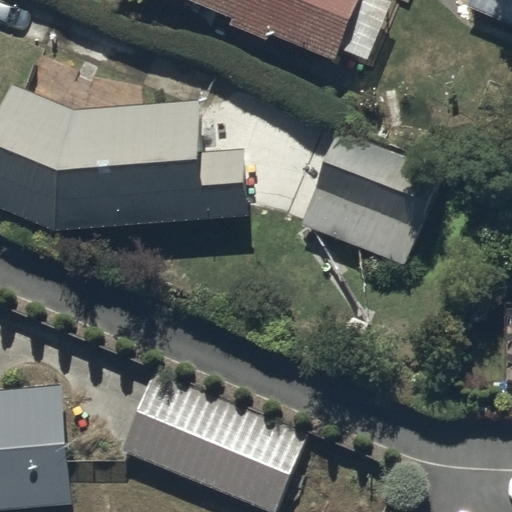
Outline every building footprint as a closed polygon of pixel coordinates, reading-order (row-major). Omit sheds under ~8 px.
[(190,0),(235,18),(231,26),(268,41),(271,34),(339,62),(344,49),(370,60),(394,4),(385,0),(190,0)] [(511,23),(511,0),(471,0),(469,5),(511,23)] [(0,117),(0,209),(53,232),(251,218),(246,148),(202,152),(198,102),(77,111),(13,85),(0,117)] [(301,226),(405,270),(445,178),(340,134),(301,226)] [(279,511),(310,437),(155,374),(123,454),(266,511),(279,511)] [(65,389),(0,392),(0,511),(72,507),(65,389)]
